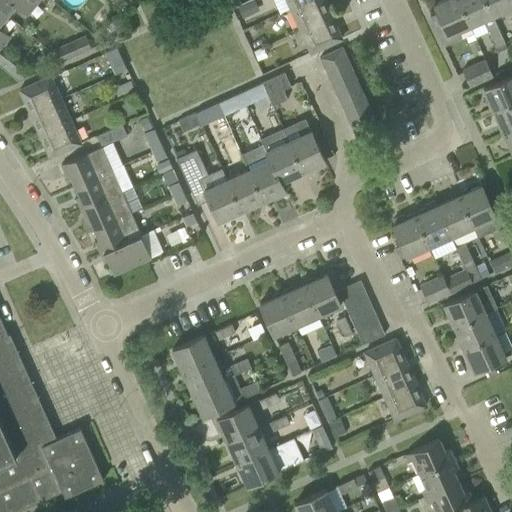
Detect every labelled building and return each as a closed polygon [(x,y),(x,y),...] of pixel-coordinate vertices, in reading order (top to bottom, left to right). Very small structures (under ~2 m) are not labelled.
[(0,0),(0,10),(6,15),(15,5),(27,15),(39,0),(0,0)] [(253,0),(236,8),(241,18),(257,11),(253,0)] [(286,0),(290,8),(308,0),(286,0)] [(308,0),(290,8),(300,30),(331,16),(323,0),(308,0)] [(465,27),(470,25),(458,0),(442,0),(433,4),(437,13),(429,16),(442,44),(443,43),(459,36),(457,31),(465,27)] [(458,0),(470,25),(483,19),(488,30),(495,46),(497,52),(507,48),(504,42),(497,26),(492,15),(491,16),(484,0),(458,0)] [(511,3),(510,0),(484,0),(491,16),(492,15),(511,6),(511,3)] [(0,22),(6,15),(0,10),(0,66),(19,82),(28,77),(6,59),(6,60),(0,54),(0,46),(7,37),(0,31),(0,22)] [(331,16),(300,30),(310,53),(341,39),(331,16)] [(55,48),(61,61),(91,48),(85,34),(55,48)] [(117,46),(104,52),(109,63),(121,57),(117,46)] [(261,46),(252,51),(256,60),(265,56),(261,46)] [(319,57),(324,68),(346,58),(341,47),(319,57)] [(324,68),(329,79),(351,69),(346,58),(324,68)] [(462,70),(470,86),(492,76),(485,59),(462,70)] [(329,79),(335,91),(356,81),(351,69),(329,79)] [(265,80),(261,82),(267,96),(271,105),(286,99),(282,89),(290,86),(283,72),(265,80)] [(491,113),(493,112),(493,111),(511,102),(511,75),(483,89),(489,102),(487,103),(491,113)] [(19,90),(29,112),(60,98),(50,76),(19,90)] [(128,81),(119,85),(123,93),(132,89),(128,81)] [(335,91),(340,102),(361,92),(356,81),(335,91)] [(261,82),(239,92),(245,106),(267,96),(261,82)] [(245,106),(239,92),(217,102),(224,116),(245,106)] [(340,102),(345,113),(367,103),(361,92),(340,102)] [(29,112),(39,134),(70,121),(60,98),(29,112)] [(224,116),(217,102),(195,113),(202,126),(224,116)] [(497,125),(501,134),(511,129),(511,102),(493,111),(493,112),(499,124),(497,125)] [(345,113),(350,124),(372,114),(367,103),(345,113)] [(372,114),(350,124),(355,135),(377,125),(372,114)] [(145,117),(138,120),(143,131),(150,128),(145,117)] [(70,121),(39,134),(49,157),(80,143),(70,121)] [(287,140),(302,172),(324,162),(306,123),(295,128),(298,135),(287,140)] [(144,133),(150,147),(160,142),(154,128),(144,133)] [(511,129),(501,134),(505,143),(507,143),(511,153),(511,129)] [(264,146),(280,182),(302,172),(287,140),(283,130),(261,140),(260,140),(263,146),(264,146)] [(69,175),(74,186),(122,164),(112,142),(60,165),(66,176),(69,175)] [(160,142),(150,147),(156,161),(167,156),(160,142)] [(248,168),(247,169),(262,201),(284,191),(280,182),(264,146),(263,146),(242,155),(241,155),(243,158),(248,168)] [(176,158),(188,184),(206,176),(206,175),(195,149),(176,158)] [(168,159),(155,165),(159,174),(172,168),(168,159)] [(75,198),(80,209),(121,191),(132,186),(122,164),(74,186),(78,197),(75,198)] [(240,211),(225,179),(226,179),(221,168),(220,169),(220,170),(212,174),(210,178),(213,185),(205,189),(205,188),(203,189),(217,221),(240,211)] [(226,179),(225,179),(240,211),(262,201),(247,169),(226,179)] [(168,186),(172,195),(182,190),(178,181),(168,186)] [(481,185),(458,195),(472,226),(477,237),(491,231),(498,247),(507,244),(499,227),(500,227),(481,185)] [(182,190),(172,195),(176,204),(186,199),(182,190)] [(88,219),(93,230),(130,213),(121,191),(80,209),(85,220),(88,219)] [(458,195),(436,204),(450,236),(472,226),(458,195)] [(436,204),(435,201),(423,206),(424,208),(414,212),(414,214),(429,246),(450,236),(436,204)] [(182,217),(186,226),(196,221),(192,212),(182,217)] [(414,212),(404,217),(403,215),(390,221),(401,245),(394,248),(399,259),(429,246),(414,214),(414,212)] [(95,242),(99,253),(140,235),(130,213),(93,230),(98,241),(95,242)] [(140,235),(99,253),(104,264),(108,263),(113,274),(150,258),(140,235)] [(463,264),(465,268),(471,283),(489,275),(483,262),(474,266),(471,260),(464,243),(455,247),(463,264)] [(511,253),(510,251),(498,256),(503,268),(511,264),(511,253)] [(465,268),(443,277),(450,293),(471,283),(465,268)] [(326,273),(303,283),(318,315),(340,305),(326,273)] [(450,293),(443,277),(442,274),(419,284),(427,303),(450,293)] [(337,290),(342,301),(364,291),(359,279),(337,290)] [(303,283),(281,293),(295,325),(318,315),(303,283)] [(443,304),(453,327),(485,313),(480,301),(491,296),(486,285),(443,304)] [(342,301),(347,311),(369,301),(364,291),(342,301)] [(295,325),(281,293),(259,303),(273,335),(295,325)] [(347,311),(352,322),(374,312),(369,301),(347,311)] [(352,322),(357,333),(379,323),(374,312),(352,322)] [(453,327),(463,349),(495,334),(485,313),(453,327)] [(335,320),(343,337),(352,333),(345,316),(335,320)] [(0,511),(13,511),(61,491),(64,497),(103,479),(80,427),(54,439),(0,319),(0,511)] [(259,323),(247,329),(252,340),(264,335),(259,323)] [(379,323),(357,333),(362,344),(384,334),(379,323)] [(215,331),(218,340),(235,333),(231,324),(215,331)] [(314,330),(321,347),(330,343),(323,326),(314,330)] [(495,334),(463,349),(473,371),(505,357),(495,334)] [(172,349),(182,371),(213,357),(203,335),(172,349)] [(363,352),(373,375),(405,361),(395,338),(363,352)] [(278,346),(292,376),(300,372),(287,342),(278,346)] [(330,345),(316,351),(321,362),(335,356),(330,345)] [(182,371),(192,394),(223,379),(213,357),(182,371)] [(230,366),(234,375),(250,368),(246,359),(230,366)] [(373,375),(383,397),(415,383),(405,361),(373,375)] [(492,368),(485,371),(488,378),(495,374),(492,368)] [(223,379),(192,394),(202,416),(233,402),(223,379)] [(240,389),(244,397),(260,390),(256,382),(240,389)] [(415,383),(383,397),(393,419),(425,405),(415,383)] [(258,400),(261,408),(278,401),(274,392),(258,400)] [(216,419),(226,441),(257,427),(247,405),(216,419)] [(315,414),(310,416),(314,425),(319,422),(315,414)] [(268,422),(272,430),(288,423),(285,415),(268,422)] [(337,418),(327,422),(333,436),(343,432),(337,418)] [(332,447),(321,425),(311,430),(321,452),(332,447)] [(226,441),(236,463),(267,449),(257,427),(226,441)] [(410,461),(415,474),(452,457),(448,448),(444,450),(439,439),(420,447),(404,454),(404,455),(407,462),(410,461)] [(267,449),(236,463),(246,486),(277,472),(267,449)] [(420,490),(423,496),(458,480),(453,470),(457,468),(452,457),(415,474),(422,489),(420,490)] [(367,472),(372,482),(383,477),(378,467),(367,472)] [(336,486),(340,495),(357,487),(353,478),(336,486)] [(433,511),(447,511),(452,510),(472,501),(472,499),(467,490),(463,492),(458,480),(423,496),(426,504),(429,502),(433,511)] [(294,504),(297,511),(335,511),(336,511),(325,489),(294,504)] [(452,510),(452,511),(482,511),(489,509),(483,494),(472,499),(472,501),(452,510)] [(381,503),(385,511),(390,511),(397,509),(392,498),(381,503)]
